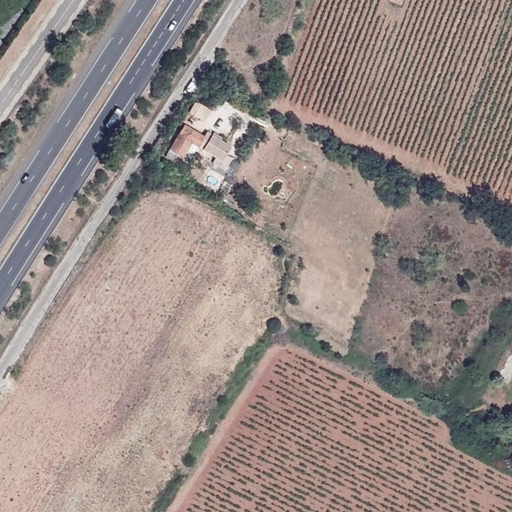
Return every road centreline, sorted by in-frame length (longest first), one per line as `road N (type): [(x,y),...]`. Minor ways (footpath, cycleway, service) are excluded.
road 1 (unclassified): [(240,0),(0,380)]
road 2 (motorway): [(0,288),(184,0)]
road 3 (motorway): [(148,0),(0,231)]
road 4 (secondary): [(72,0),(0,104)]
